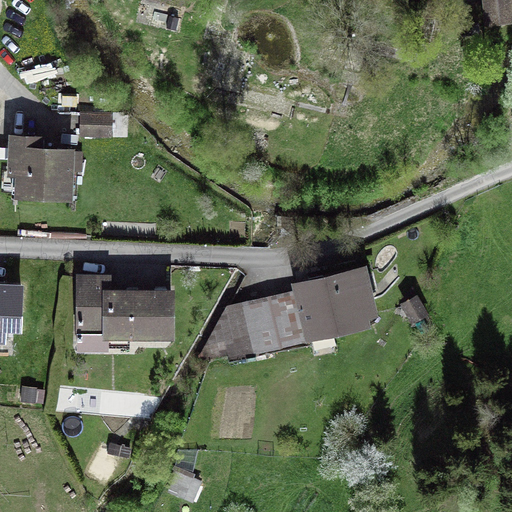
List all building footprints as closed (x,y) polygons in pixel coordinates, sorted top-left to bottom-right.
[(482,0),(485,25),(511,22),(511,19),(509,0),(482,0)] [(81,112),(81,128),(111,129),(111,112),(81,112)] [(39,137),(13,136),(11,175),(2,174),(1,191),(68,194),(70,149),(38,148),(39,137)] [(297,284),(309,334),(364,321),(359,297),(370,294),(365,270),(297,284)] [(78,347),(110,347),(110,290),(110,275),(78,275),(78,347)] [(18,325),(19,287),(0,286),(0,334),(0,324),(18,325)] [(170,291),(110,290),(110,347),(129,346),(129,333),(170,333),(170,291)] [(202,354),(206,359),(229,354),(230,360),(255,356),(255,351),(307,340),(296,292),(226,308),(202,354)] [(416,297),(401,305),(411,325),(427,317),(416,297)] [(42,392),(20,391),(20,400),(41,401),(42,392)] [(109,458),(124,463),(129,449),(122,446),(120,453),(112,450),(109,458)] [(170,495),(195,505),(203,482),(178,473),(170,495)]
